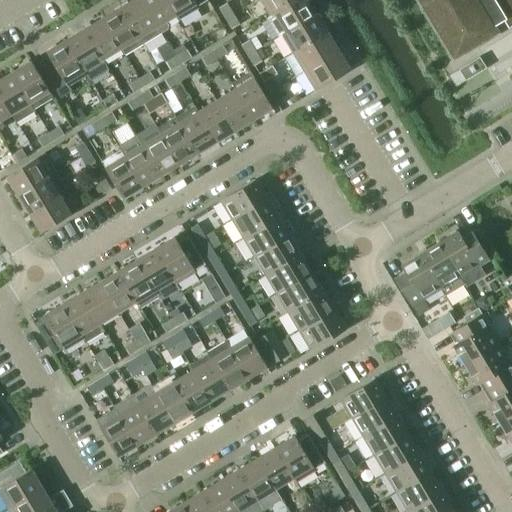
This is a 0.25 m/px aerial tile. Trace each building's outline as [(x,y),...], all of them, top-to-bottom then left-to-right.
[(141,0),(132,0),(120,7),(143,44),(161,33),(141,0)] [(166,0),(141,0),(161,33),(167,29),(168,25),(165,21),(175,15),(176,15),(166,0)] [(166,0),(176,15),(175,15),(178,19),(198,8),(197,7),(207,1),(206,0),(166,0)] [(260,0),(270,16),(297,0),(260,0)] [(281,34),(281,35),(316,14),(307,0),(297,0),(270,16),(267,18),(278,37),(281,34)] [(511,0),(416,0),(450,55),(458,57),(493,35),(495,28),(494,25),(504,19),(508,26),(511,23),(511,0)] [(218,8),(225,19),(232,14),(226,3),(218,8)] [(120,7),(102,18),(120,48),(124,55),(143,44),(120,7)] [(232,14),(225,19),(231,29),(239,25),(232,14)] [(281,35),(292,53),(327,33),(316,14),(281,35)] [(102,18),(84,29),(102,59),(120,48),(102,18)] [(84,29),(65,41),(83,71),(84,70),(102,59),(84,29)] [(292,53),(304,72),(338,51),(327,33),(292,53)] [(241,45),(247,55),(255,51),(248,40),(241,45)] [(83,71),(65,41),(46,52),(49,57),(39,63),(56,91),(60,98),(71,91),(68,85),(86,75),(84,70),(83,71)] [(167,42),(156,49),(169,70),(180,64),(175,56),(172,51),(167,42)] [(182,45),(172,51),(175,56),(186,50),(182,45)] [(222,45),(212,52),(216,59),(227,53),(222,45)] [(186,50),(175,56),(180,64),(191,57),(186,50)] [(255,51),(247,55),(254,66),(261,62),(255,51)] [(338,51),(304,72),(315,91),(349,70),(338,51)] [(216,59),(212,52),(201,58),(205,66),(216,59)] [(458,69),(448,76),(455,87),(465,81),(486,68),(479,57),(458,69)] [(30,61),(11,73),(33,109),(52,98),(30,61)] [(271,66),(258,74),(263,82),(270,77),(273,76),(274,70),(271,66)] [(185,68),(174,75),(179,82),(190,75),(185,68)] [(149,72),(139,79),(143,86),(154,80),(149,72)] [(231,84),(234,89),(252,120),(272,108),(250,72),(231,84)] [(11,73),(0,79),(0,95),(11,114),(16,123),(35,112),(33,109),(11,73)] [(179,82),(174,75),(164,81),(168,88),(179,82)] [(263,82),(269,93),(277,88),(270,77),(263,82)] [(143,86),(139,79),(128,85),(132,93),(143,86)] [(277,88),(269,93),(276,103),(284,99),(277,88)] [(234,89),(216,101),(234,131),(252,120),(234,89)] [(138,96),(142,104),(147,112),(157,106),(152,98),(153,98),(148,90),(138,96)] [(112,94),(102,101),(106,108),(117,102),(112,94)] [(0,95),(0,129),(5,126),(1,120),(11,114),(0,95)] [(131,110),(142,104),(138,96),(127,103),(131,110)] [(216,101),(197,112),(216,142),(234,131),(216,101)] [(176,117),(175,117),(197,153),(216,142),(197,112),(194,106),(176,117)] [(100,119),(105,126),(112,138),(123,132),(111,112),(100,119)] [(87,122),(81,113),(72,119),(78,127),(87,122)] [(175,117),(157,128),(178,164),(197,153),(175,117)] [(105,126),(100,119),(90,125),(94,133),(105,126)] [(58,127),(47,133),(52,141),(63,134),(58,127)] [(152,139),(142,145),(160,175),(178,164),(157,128),(148,133),(152,139)] [(52,141),(47,133),(37,140),(41,147),(52,141)] [(74,146),(80,157),(88,152),(81,142),(74,146)] [(128,145),(119,151),(142,187),(160,175),(142,145),(132,151),(128,145)] [(15,163),(10,155),(8,157),(3,148),(0,149),(0,171),(0,172),(15,163)] [(21,149),(10,155),(15,163),(26,157),(21,149)] [(142,187),(119,151),(100,162),(104,168),(122,198),(142,187)] [(88,152),(80,157),(87,168),(94,163),(88,152)] [(6,176),(18,195),(55,172),(44,153),(6,176)] [(18,195),(29,213),(59,195),(67,191),(55,172),(18,195)] [(97,184),(103,195),(111,190),(104,179),(97,184)] [(220,201),(232,219),(266,199),(255,180),(254,180),(220,201)] [(59,195),(29,213),(40,232),(70,214),(59,195)] [(232,219),(243,238),(277,217),(266,199),(232,219)] [(243,238),(254,257),(288,236),(277,217),(243,238)] [(198,224),(190,229),(197,241),(205,236),(199,226),(198,224)] [(458,231),(438,243),(459,277),(488,260),(472,232),(462,238),(458,231)] [(174,237),(155,249),(173,279),(172,279),(175,283),(195,271),(194,271),(204,265),(188,236),(177,242),(174,237)] [(205,236),(197,241),(204,254),(212,249),(205,236)] [(254,257),(265,275),(300,255),(288,236),(254,257)] [(438,243),(420,254),(440,289),(445,296),(463,285),(459,277),(438,243)] [(155,249),(136,260),(154,290),(172,279),(173,279),(155,249)] [(440,289),(420,254),(401,266),(405,273),(395,279),(409,302),(418,316),(429,309),(422,299),(440,289)] [(265,275),(276,293),(311,273),(300,255),(265,275)] [(136,260),(118,271),(136,301),(140,308),(159,297),(154,290),(136,260)] [(212,265),(219,278),(227,273),(220,261),(212,265)] [(118,271),(100,282),(117,312),(136,301),(118,271)] [(227,273),(219,278),(227,290),(234,285),(227,273)] [(276,293),(288,312),(322,291),(311,273),(276,293)] [(211,274),(201,280),(215,303),(224,298),(211,274)] [(100,282),(81,293),(99,323),(117,312),(100,282)] [(288,312),(299,331),(333,310),(322,291),(288,312)] [(81,293),(62,304),(80,334),(81,334),(83,338),(86,342),(104,332),(99,323),(81,293)] [(492,306),(486,296),(475,302),(481,312),(492,306)] [(234,303),(242,315),(249,311),(242,299),(234,303)] [(80,334),(62,304),(43,315),(46,321),(36,327),(53,355),(63,349),(64,350),(83,338),(81,334),(80,334)] [(219,307),(208,314),(213,321),(224,315),(219,307)] [(168,313),(172,319),(176,326),(187,320),(182,312),(179,314),(176,308),(168,313)] [(463,317),(467,324),(482,315),(478,308),(463,317)] [(333,310),(299,331),(310,350),(344,329),(333,310)] [(249,311),(242,315),(249,327),(256,323),(249,311)] [(453,347),(464,366),(498,345),(487,327),(494,323),(487,312),(482,315),(467,324),(452,333),(459,343),(453,347)] [(213,321),(208,314),(198,320),(202,328),(213,321)] [(176,326),(172,319),(161,325),(165,333),(176,326)] [(443,331),(436,321),(422,330),(428,340),(443,331)] [(182,329),(172,336),(176,343),(187,337),(182,329)] [(257,339),(264,351),(278,343),(272,332),(265,336),(264,335),(257,339)] [(145,334),(134,341),(139,349),(150,342),(145,334)] [(176,343),(172,336),(161,342),(165,350),(176,343)] [(248,336),(229,348),(247,378),(266,367),(248,336)] [(139,349),(134,341),(124,347),(128,355),(139,349)] [(225,341),(206,353),(228,389),(247,378),(229,348),(225,341)] [(278,343),(264,351),(272,363),(279,359),(278,358),(285,353),(278,343)] [(482,381),(488,391),(511,375),(511,360),(509,363),(498,345),(464,366),(476,385),(482,381)] [(145,352),(134,358),(139,366),(150,359),(145,352)] [(189,365),(192,370),(210,400),(228,389),(206,353),(207,354),(189,365)] [(97,363),(102,371),(113,364),(108,357),(97,363)] [(139,366),(134,358),(124,365),(128,372),(139,366)] [(192,370),(174,381),(192,411),(210,400),(192,370)] [(108,374),(98,380),(102,388),(113,381),(108,374)] [(329,381),(336,391),(346,385),(340,375),(329,381)] [(487,404),(499,423),(511,414),(511,375),(488,391),(494,400),(487,404)] [(340,399),(352,418),(386,397),(374,379),(340,399)] [(102,388),(98,380),(87,387),(91,395),(102,388)] [(174,381),(155,392),(173,422),(192,411),(174,381)] [(154,434),(173,422),(155,392),(150,384),(132,395),(136,403),(154,434)] [(136,445),(154,434),(136,403),(132,395),(113,406),(115,409),(118,415),(136,445)] [(352,418),(362,437),(397,416),(386,397),(352,418)] [(136,445),(118,415),(115,409),(96,420),(98,425),(99,426),(117,456),(136,445)] [(305,420),(317,439),(324,435),(331,431),(319,412),(305,420)] [(511,414),(499,423),(510,442),(511,441),(511,414)] [(362,437),(374,455),(408,435),(397,416),(362,437)] [(294,436),(274,447),(293,477),(292,478),(295,482),(314,470),(314,469),(324,463),(307,435),(297,441),(294,436)] [(324,435),(317,439),(324,451),(332,447),(324,435)] [(374,455),(385,474),(419,453),(408,435),(374,455)] [(274,447),(256,458),(274,489),(292,478),(293,477),(274,447)] [(385,474),(396,492),(430,471),(419,453),(385,474)] [(256,458),(238,469),(256,499),(274,489),(256,458)] [(332,464),(339,476),(346,471),(339,459),(332,464)] [(0,496),(7,509),(8,508),(42,488),(30,469),(25,472),(19,462),(0,473),(0,496)] [(238,469),(219,481),(237,511),(256,499),(238,469)] [(339,476),(350,495),(358,490),(346,471),(339,476)] [(396,492),(407,511),(441,490),(430,471),(396,492)] [(219,481),(201,492),(213,511),(235,511),(237,511),(219,481)] [(339,486),(326,493),(332,503),(333,504),(345,497),(344,496),(339,486)] [(7,509),(9,511),(43,511),(53,507),(42,488),(8,508),(7,509)] [(52,496),(57,504),(67,498),(62,490),(52,496)] [(350,495),(361,511),(362,511),(369,508),(358,490),(350,495)] [(407,511),(408,511),(446,511),(452,509),(441,490),(407,511)] [(213,511),(201,492),(182,503),(187,511),(213,511)] [(67,498),(57,504),(61,511),(72,506),(67,498)] [(187,511),(182,503),(167,511),(187,511)]
